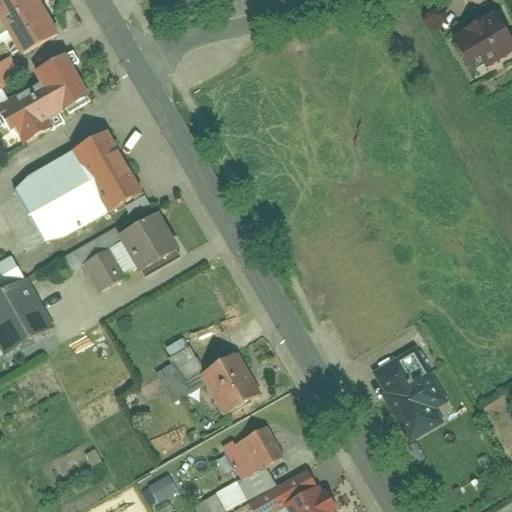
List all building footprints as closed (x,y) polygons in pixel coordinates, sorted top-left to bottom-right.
[(28,0),(0,0),(0,14),(19,49),(47,34),(28,0)] [(511,55),(493,23),(453,45),(472,80),(511,57),(511,55)] [(0,128),(12,121),(29,150),(53,135),(46,124),(89,98),(63,55),(39,69),(51,88),(14,110),(0,87),(0,128)] [(99,141),(15,192),(45,243),(130,192),(99,141)] [(77,259),(81,266),(102,300),(174,255),(154,222),(120,242),(116,235),(77,259)] [(21,284),(0,295),(0,338),(9,355),(47,334),(21,284)] [(202,368),(226,411),(259,393),(235,349),(202,368)] [(402,366),(376,382),(410,440),(436,424),(402,366)] [(262,430),(227,450),(262,511),(268,511),(283,503),(288,511),(325,511),(309,483),(296,490),(288,477),(272,486),(260,465),(277,456),(262,431),(262,430)] [(155,506),(174,495),(166,479),(146,490),(155,506)] [(235,484),(190,510),(191,511),(227,511),(245,502),(235,484)]
